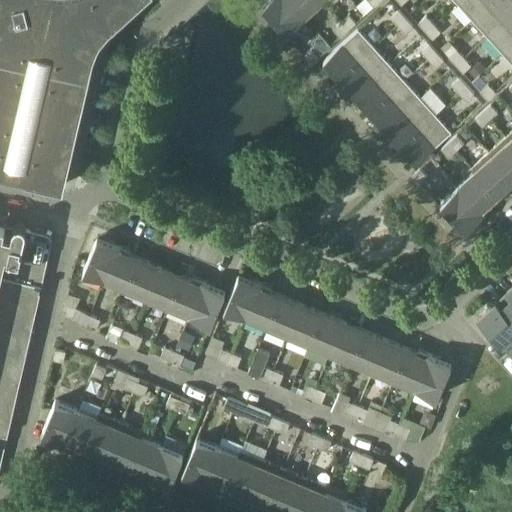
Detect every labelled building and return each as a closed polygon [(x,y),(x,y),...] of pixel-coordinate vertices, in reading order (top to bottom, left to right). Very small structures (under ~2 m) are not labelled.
[(0,0),(0,170),(64,185),(95,53),(97,46),(99,41),(102,36),(110,27),(139,0),(0,0)] [(304,17),(305,16),(291,0),(267,0),(263,4),(288,32),(304,17)] [(291,0),(305,16),(322,0),(291,0)] [(492,0),(458,0),(457,2),(472,19),(492,0)] [(511,13),(511,0),(492,0),(472,19),(487,36),(511,13)] [(399,10),(391,17),(398,25),(406,18),(399,10)] [(511,44),(511,13),(487,36),(503,53),(511,44)] [(349,15),(342,21),(349,29),(356,23),(349,15)] [(433,23),(427,16),(419,23),(426,30),(433,23)] [(406,18),(398,25),(405,33),(413,25),(406,18)] [(341,36),(349,29),(342,21),(334,29),(341,36)] [(441,31),(433,23),(426,30),(433,38),(441,31)] [(324,60),(340,77),(375,45),(359,28),(324,60)] [(422,51),(428,58),(436,51),(429,44),(422,51)] [(511,62),(511,44),(503,53),(511,62)] [(340,77),(355,94),(390,62),(375,45),(340,77)] [(312,49),(304,55),(311,63),(319,56),(312,49)] [(456,64),(464,57),(457,50),(450,56),(456,64)] [(436,51),(428,58),(436,66),(443,59),(436,51)] [(471,65),(464,57),(456,64),(463,72),(471,65)] [(475,77),(486,67),(480,61),(469,70),(475,77)] [(355,94),(370,111),(405,79),(390,62),(355,94)] [(452,85),(459,92),(467,85),(460,78),(452,85)] [(386,128),(421,96),(405,79),(370,111),(386,128)] [(495,92),(488,84),(481,91),(487,98),(495,92)] [(466,100),(474,93),(467,85),(459,92),(466,100)] [(401,145),(436,113),(421,96),(386,128),(401,145)] [(498,112),(491,104),(484,111),(491,119),(498,112)] [(483,126),(491,119),(484,111),(475,118),(483,126)] [(436,113),(401,145),(417,163),(452,131),(436,113)] [(473,133),(467,126),(460,132),(467,139),(473,133)] [(464,142),(457,135),(450,141),(457,149),(464,142)] [(511,175),(511,141),(507,136),(490,151),(511,175)] [(449,156),(457,149),(450,141),(442,149),(449,156)] [(511,183),(511,175),(490,151),(472,168),(475,171),(476,170),(499,195),(511,183)] [(419,183),(427,176),(428,177),(432,174),(441,166),(432,157),(420,168),(412,175),(419,183)] [(490,203),(499,195),(476,170),(475,171),(459,185),(484,213),(493,205),(490,203)] [(484,213),(459,185),(441,202),(464,226),(472,218),(475,221),(484,213)] [(0,470),(8,434),(42,284),(52,242),(52,240),(52,238),(51,237),(49,235),(46,234),(27,229),(27,227),(26,225),(25,223),(24,222),(22,221),(20,221),(18,222),(16,223),(15,224),(14,227),(12,233),(4,232),(6,224),(8,217),(0,215),(0,470)] [(84,270),(105,279),(118,248),(121,249),(122,246),(109,241),(107,244),(96,240),(84,270)] [(105,280),(126,289),(139,257),(121,249),(118,248),(105,279),(105,280)] [(126,289),(147,297),(160,266),(139,257),(126,289)] [(181,274),(160,266),(147,297),(168,306),(181,274)] [(168,306),(190,315),(203,283),(201,282),(181,274),(168,306)] [(225,308),(246,317),(259,286),(262,287),(263,284),(250,278),(248,281),(237,277),(225,308)] [(202,280),(201,282),(203,283),(190,315),(212,324),(225,293),(214,289),(215,285),(202,280)] [(267,326),(280,294),(262,287),(259,286),(246,317),(267,326)] [(267,326),(288,335),(301,303),(280,294),(267,326)] [(511,300),(510,298),(501,306),(496,301),(493,304),(492,303),(489,303),(487,303),(486,304),(485,307),(486,310),(477,318),(503,346),(508,352),(511,351),(511,300)] [(288,335),(309,344),(322,312),(301,303),(288,335)] [(74,317),(76,307),(66,305),(63,315),(74,317)] [(76,307),(74,317),(87,325),(91,315),(76,307)] [(309,344),(330,352),(343,321),(322,312),(309,344)] [(100,319),(91,315),(87,325),(96,329),(100,319)] [(330,352),(351,361),(365,330),(343,321),(330,352)] [(119,338),(128,342),(132,333),(123,329),(119,338)] [(189,349),(195,335),(184,330),(178,344),(189,349)] [(351,361),(372,370),(386,338),(365,330),(351,361)] [(132,333),(128,342),(139,346),(143,337),(132,333)] [(220,340),(212,337),(206,353),(227,362),(232,352),(221,348),(218,346),(220,340)] [(372,370),(393,379),(407,347),(386,338),(372,370)] [(161,356),(170,360),(174,350),(165,346),(161,356)] [(260,376),(269,380),(274,370),(264,366),(270,351),(258,346),(248,371),(260,376)] [(393,379),(415,387),(428,356),(426,355),(407,347),(393,379)] [(64,361),(66,351),(55,349),(53,359),(64,361)] [(174,350),(170,360),(180,364),(185,354),(174,350)] [(241,356),(232,352),(227,362),(237,366),(241,356)] [(428,353),(426,355),(428,356),(415,387),(437,397),(450,366),(439,362),(441,358),(428,353)] [(106,368),(97,364),(93,374),(102,378),(106,368)] [(284,374),(274,370),(269,380),(280,384),(284,374)] [(134,391),(138,381),(129,377),(125,387),(134,391)] [(148,385),(138,381),(134,391),(144,395),(148,385)] [(302,393),(311,397),(316,388),(306,384),(302,393)] [(326,392),(316,388),(311,397),(322,402),(326,392)] [(176,409),(180,399),(171,395),(167,405),(176,409)] [(233,411),(238,401),(228,397),(224,407),(233,411)] [(190,403),(180,399),(176,409),(186,413),(190,403)] [(63,443),(77,409),(56,400),(43,431),(53,435),(52,438),(63,443)] [(248,405),(238,401),(233,411),(243,415),(248,405)] [(345,411),(354,415),(358,405),(349,401),(345,411)] [(368,410),(358,405),(354,415),(364,419),(368,410)] [(77,408),(77,409),(63,443),(74,448),(75,445),(85,449),(99,417),(98,417),(77,408)] [(85,449),(107,458),(122,422),(100,413),(98,417),(99,417),(85,449)] [(280,419),(270,415),(266,425),(276,429),(280,419)] [(290,423),(280,419),(276,429),(286,433),(290,423)] [(387,429),(396,432),(400,423),(391,419),(387,429)] [(122,422),(107,458),(127,467),(141,435),(142,435),(144,431),(122,422)] [(410,427),(400,423),(396,432),(406,437),(410,427)] [(322,436),(312,432),(308,442),(318,446),(322,436)] [(163,444),(142,435),(141,435),(127,467),(138,471),(137,474),(148,479),(162,445),(163,444)] [(332,441),(322,436),(318,446),(328,450),(332,441)] [(193,476),(204,480),(218,446),(197,437),(184,468),(195,472),(193,476)] [(162,445),(148,479),(159,483),(160,480),(171,484),(184,453),(162,445)] [(219,446),(218,446),(204,480),(216,485),(217,482),(227,486),(240,455),(238,454),(219,446)] [(240,450),(238,454),(240,455),(227,486),(248,495),(263,459),(240,450)] [(364,454),(354,450),(350,460),(360,464),(364,454)] [(374,458),(364,454),(360,464),(370,468),(374,458)] [(248,495),(269,504),(284,468),(263,459),(248,495)] [(289,511),(305,477),(284,468),(269,504),(287,511),(289,511)] [(305,477),(289,511),(314,511),(324,490),(325,491),(327,486),(305,477)] [(339,511),(345,499),(325,491),(324,490),(314,511),(339,511)] [(345,499),(339,511),(365,511),(367,508),(345,499)]
